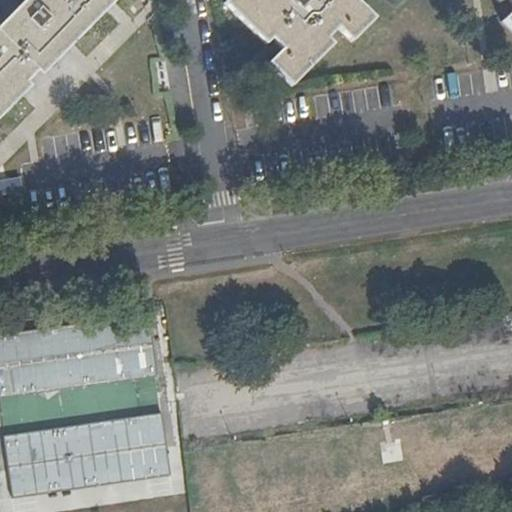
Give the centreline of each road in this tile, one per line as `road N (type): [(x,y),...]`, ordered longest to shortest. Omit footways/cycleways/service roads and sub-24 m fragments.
road 1 (tertiary): [(226,241),(511,198)]
road 2 (residential): [(188,0),(226,241)]
road 3 (tertiary): [(0,276),(226,241)]
